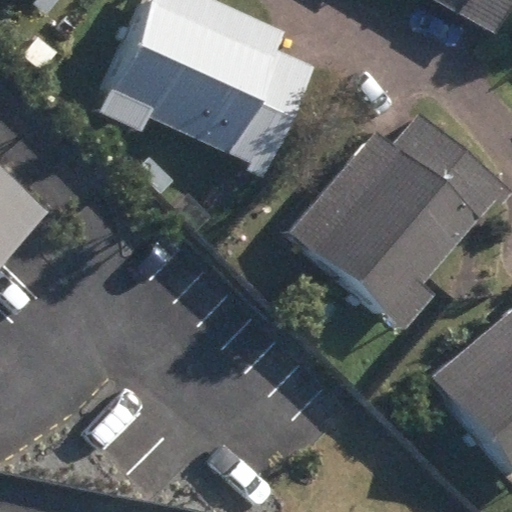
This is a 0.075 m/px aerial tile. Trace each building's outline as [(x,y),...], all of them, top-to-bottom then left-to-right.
[(14,10),(30,21),(45,0),(11,0),(19,6),(14,10)] [(229,176),(244,184),(296,74),(259,57),(268,38),(187,0),(136,0),(80,119),(124,139),(132,124),(232,170),(229,176)] [(404,0),(480,43),(504,0),(404,0)] [(267,238),(387,337),(419,299),(408,289),(476,209),(482,213),(495,199),(400,119),(375,151),(355,134),(267,238)] [(0,260),(26,233),(47,213),(0,166),(0,260)] [(511,496),(511,299),(411,381),(508,499),(511,496)]
